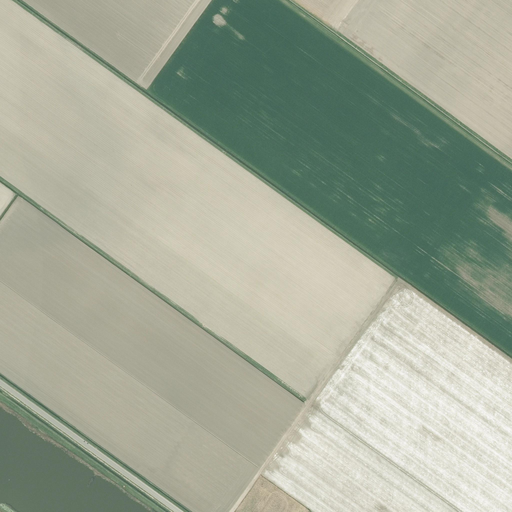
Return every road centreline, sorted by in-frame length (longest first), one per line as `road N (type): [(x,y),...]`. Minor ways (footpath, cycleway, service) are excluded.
road 1 (track): [(276,0),(511,169)]
road 2 (tertiary): [(176,511),(0,384)]
